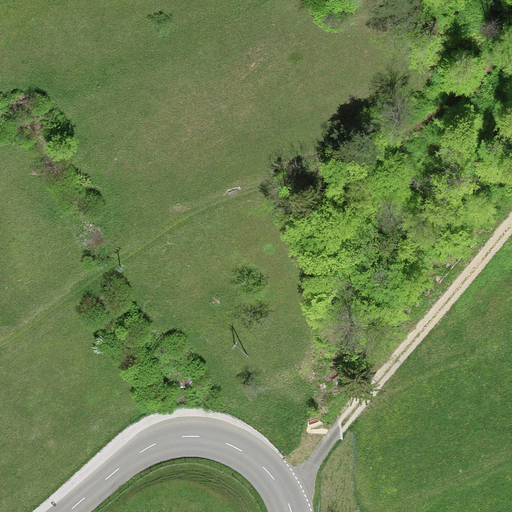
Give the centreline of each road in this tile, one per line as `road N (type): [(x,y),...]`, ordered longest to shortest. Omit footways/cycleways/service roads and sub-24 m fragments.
road 1 (track): [(287,499),(511,223)]
road 2 (tertiary): [(68,511),(144,449),(183,435),(244,451),(276,481),(290,511)]
